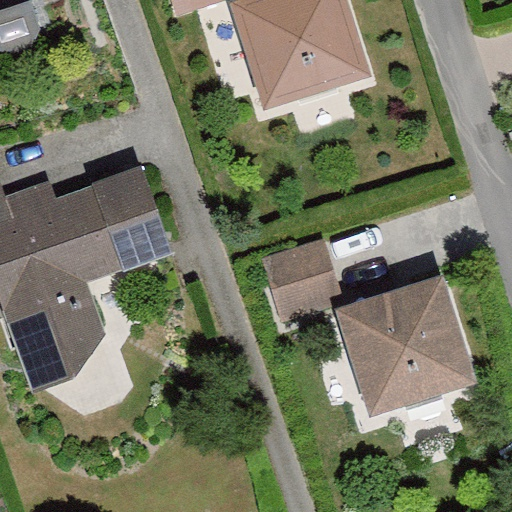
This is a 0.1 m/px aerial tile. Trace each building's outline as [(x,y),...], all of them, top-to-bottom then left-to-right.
[(172,0),(178,13),(215,0),(172,0)] [(348,0),(232,0),(227,2),(262,113),(373,78),(348,0)] [(0,316),(24,393),(79,376),(99,332),(80,271),(155,247),(128,160),(0,200),(0,316)] [(321,242),(261,259),(279,321),(307,313),(303,298),(335,289),(321,242)] [(442,288),(336,318),(365,422),(470,392),(442,288)]
